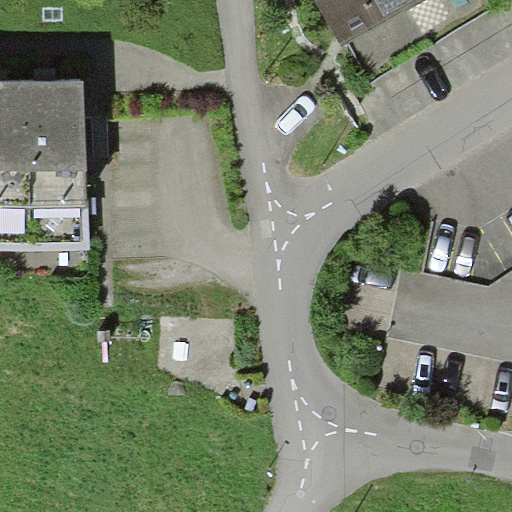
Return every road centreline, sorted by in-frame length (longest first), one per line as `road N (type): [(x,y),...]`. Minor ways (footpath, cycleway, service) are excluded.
road 1 (residential): [(511,94),(279,230)]
road 2 (residential): [(238,0),(279,230)]
road 3 (residential): [(279,230),(289,349),(318,429)]
road 4 (residential): [(511,462),(318,429)]
